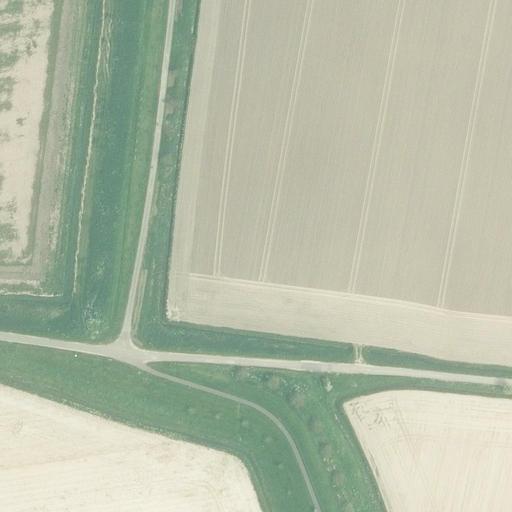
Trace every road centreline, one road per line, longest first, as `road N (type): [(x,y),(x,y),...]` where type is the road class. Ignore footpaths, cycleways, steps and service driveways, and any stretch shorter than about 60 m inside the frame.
road 1 (unclassified): [(511,382),(121,353)]
road 2 (unclassified): [(121,353),(170,0)]
road 3 (unclassified): [(320,511),(285,431),(262,409),(145,370),(121,353)]
road 4 (unclassified): [(0,335),(121,353)]
